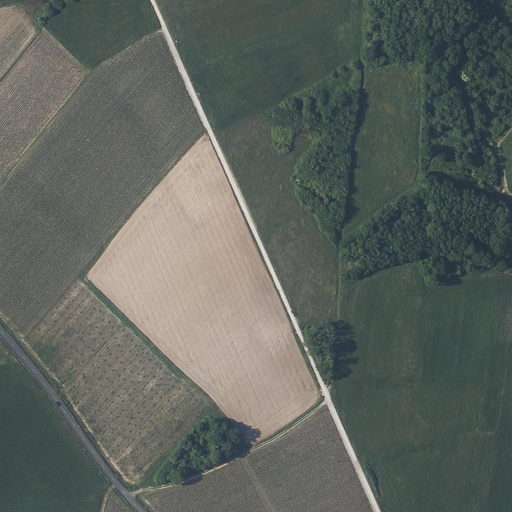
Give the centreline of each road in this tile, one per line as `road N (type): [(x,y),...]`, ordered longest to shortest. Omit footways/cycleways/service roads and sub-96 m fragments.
road 1 (track): [(378,511),(151,0)]
road 2 (track): [(128,498),(220,468),(327,397),(339,242)]
road 3 (track): [(0,184),(93,68),(164,27)]
road 4 (tertiary): [(141,511),(0,330)]
